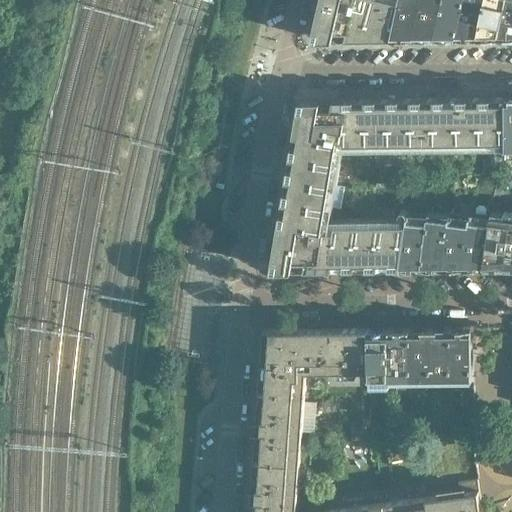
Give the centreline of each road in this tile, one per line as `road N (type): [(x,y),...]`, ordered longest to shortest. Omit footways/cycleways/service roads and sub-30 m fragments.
road 1 (residential): [(511,299),(241,303)]
road 2 (residential): [(241,303),(283,71)]
road 3 (residential): [(283,71),(511,68)]
road 4 (unknown): [(503,299),(493,404),(502,511)]
road 5 (residential): [(225,511),(241,303)]
